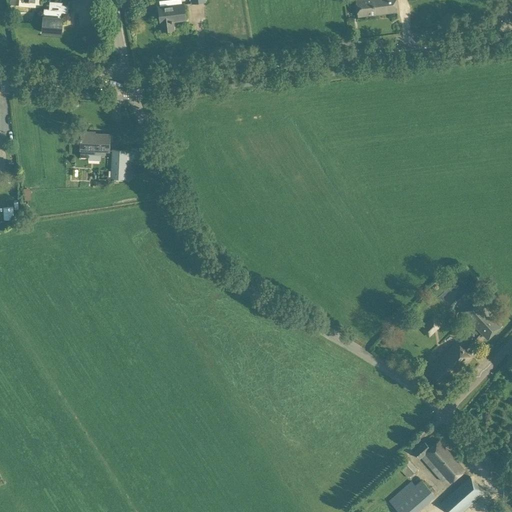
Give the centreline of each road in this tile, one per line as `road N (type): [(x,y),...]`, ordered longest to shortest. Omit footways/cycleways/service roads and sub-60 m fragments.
road 1 (unclassified): [(439,416),(381,365),(244,289),(197,251),(130,83)]
road 2 (tertiary): [(130,83),(464,43)]
road 3 (tertiary): [(130,83),(0,76)]
